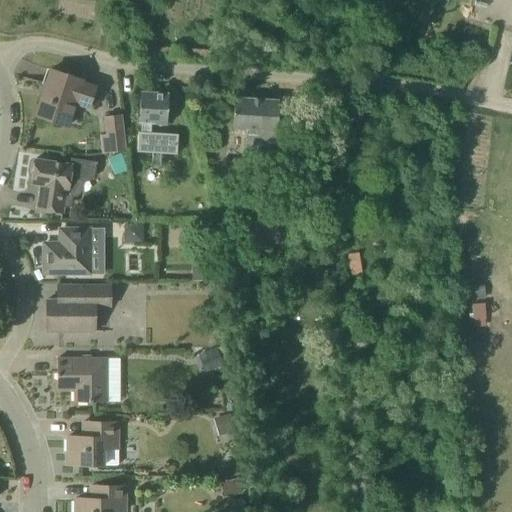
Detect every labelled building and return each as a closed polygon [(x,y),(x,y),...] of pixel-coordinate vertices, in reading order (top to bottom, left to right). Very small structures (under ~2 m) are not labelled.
[(156,47),(143,46),(142,46),(142,54),(171,56),(171,48),(156,47)] [(219,62),(220,51),(186,49),(185,59),(219,62)] [(75,104),(88,108),(95,87),(82,83),(83,81),(50,70),(35,116),(68,126),(75,104)] [(166,125),(167,114),(169,94),(140,92),(138,122),(138,124),(141,124),(141,132),(138,132),(137,152),(176,155),(178,135),(150,133),(151,124),(154,125),(154,124),(166,125)] [(245,146),(276,148),(279,101),(235,98),(233,129),(247,130),(245,146)] [(125,151),(124,136),(122,116),(104,118),(106,135),(100,136),(102,154),(125,151)] [(97,164),(97,162),(71,158),(70,164),(35,159),(35,163),(32,163),(31,171),(33,172),(31,184),(40,185),(39,192),(37,209),(63,213),(64,208),(66,189),(68,190),(70,180),(83,182),(86,182),(88,181),(90,180),(92,179),(93,177),(95,174),(96,164),(97,164)] [(294,238),(291,216),(220,226),(223,247),(294,238)] [(143,225),(124,225),(124,243),(143,243),(143,225)] [(45,273),(89,273),(89,231),(61,231),(61,245),(45,245),(45,273)] [(110,307),(110,285),(58,285),(58,300),(47,300),(47,332),(95,332),(95,307),(110,307)] [(217,348),(201,354),(207,371),(223,365),(217,348)] [(107,403),(107,359),(57,359),(57,384),(74,384),(74,403),(107,403)] [(230,414),(213,419),(219,436),(235,431),(230,414)] [(83,422),(83,437),(67,437),(67,465),(103,465),(103,449),(118,449),(118,422),(83,422)] [(239,478),(223,483),(227,497),(243,492),(239,478)] [(91,486),(91,499),(75,499),(75,511),(111,511),(125,511),(125,487),(91,486)]
